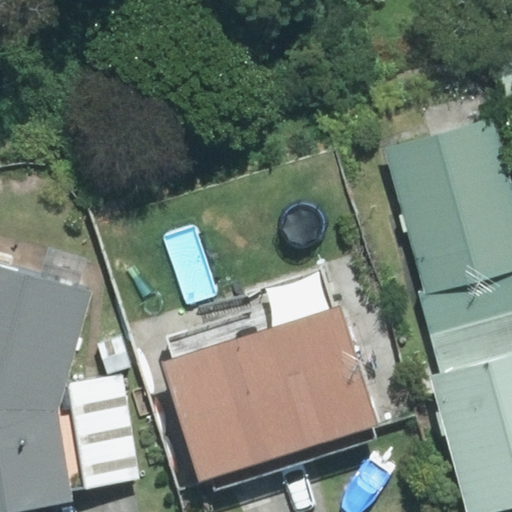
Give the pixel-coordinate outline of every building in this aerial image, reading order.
[(511,97),(511,30),(492,37),(511,98),(511,97)] [(434,329),(511,306),(511,166),(496,111),(387,143),(427,289),(423,290),(434,329)] [(191,212),(182,179),(131,191),(140,224),(191,212)] [(85,380),(113,284),(0,251),(0,510),(93,494),(90,482),(147,473),(128,373),(85,380)] [(220,479),(402,423),(365,302),(183,358),(220,479)] [(511,306),(434,329),(444,367),(437,370),(476,511),(480,511),(511,503),(511,306)]
